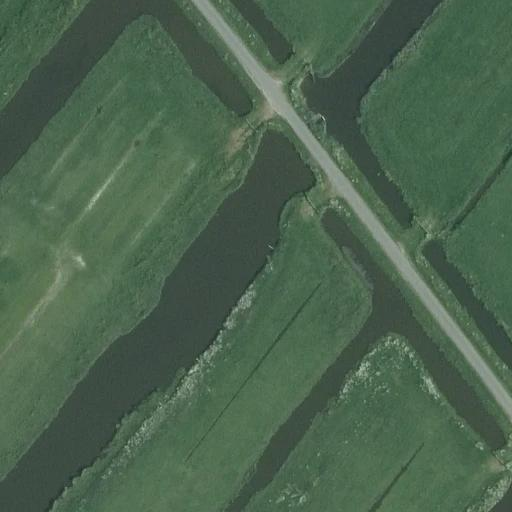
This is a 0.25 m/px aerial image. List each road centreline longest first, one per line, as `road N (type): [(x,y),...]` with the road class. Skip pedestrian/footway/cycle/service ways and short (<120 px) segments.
road 1 (unclassified): [(511,409),(196,0)]
road 2 (track): [(422,95),(399,125),(399,161),(438,205),(435,229),(397,261)]
